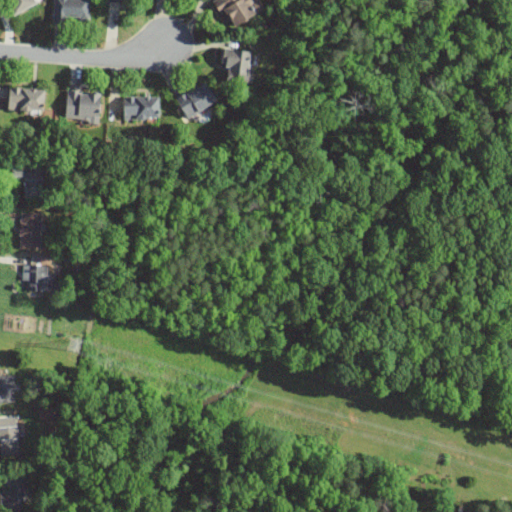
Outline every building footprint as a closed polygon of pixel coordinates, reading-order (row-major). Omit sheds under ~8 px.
[(3,0),(12,16),(37,4),(34,0),(3,0)] [(55,0),(54,22),(90,23),(90,0),(55,0)] [(233,29),(258,13),(249,0),(216,0),(215,1),(233,29)] [(229,68),(227,81),(250,84),(253,53),(224,49),(222,67),(229,68)] [(177,100),(188,119),(216,101),(205,82),(177,100)] [(9,112),(45,112),(45,89),(9,89),(9,112)] [(67,121),(100,122),(101,93),(67,92),(67,121)] [(159,97),(124,97),(124,121),(159,121),(159,97)] [(12,178),(25,178),(25,200),(43,200),(44,164),(12,163),(12,178)] [(20,249),(42,249),(43,213),(21,213),(20,249)] [(55,275),(46,275),(46,266),(24,266),(24,293),(55,293),(55,275)] [(0,402),(15,402),(15,375),(0,375),(0,402)] [(0,418),(0,455),(18,455),(18,418),(0,418)] [(24,510),(24,473),(7,473),(7,492),(1,492),(1,510),(24,510)]
